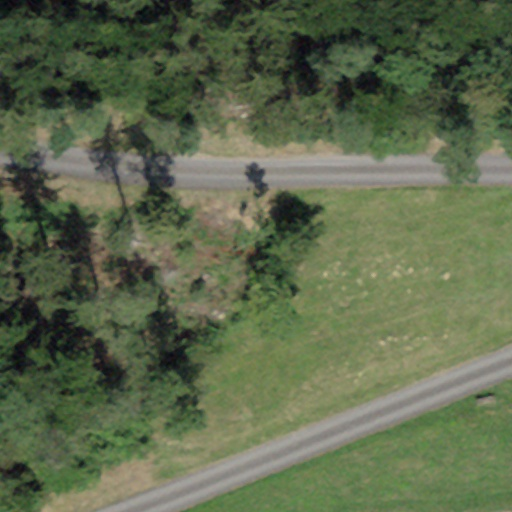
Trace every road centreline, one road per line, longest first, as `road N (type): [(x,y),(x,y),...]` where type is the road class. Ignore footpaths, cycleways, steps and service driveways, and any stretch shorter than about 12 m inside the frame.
road 1 (unclassified): [(511,169),(254,177),(0,153)]
road 2 (unclassified): [(135,511),(511,362)]
